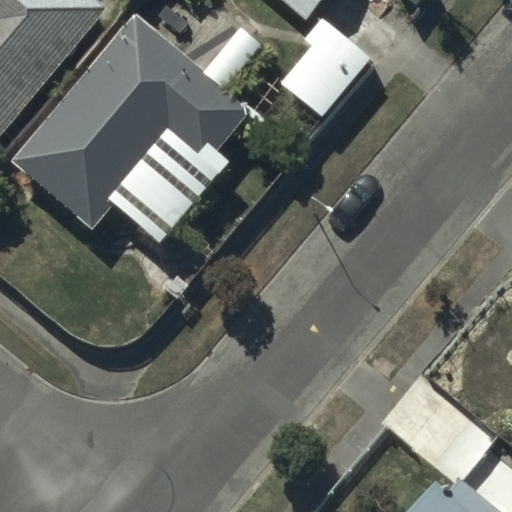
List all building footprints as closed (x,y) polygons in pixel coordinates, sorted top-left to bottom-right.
[(0,0),(0,143),(107,14),(90,0),(0,0)] [(281,0),(308,23),(328,0),(281,0)] [(209,76),(141,19),(15,165),(95,234),(176,141),(210,170),(257,116),(228,91),(263,50),(245,34),(209,76)] [(284,87),(325,120),(374,61),(333,27),(284,87)] [(447,494),(435,484),(411,511),(493,511),(457,482),(447,494)]
